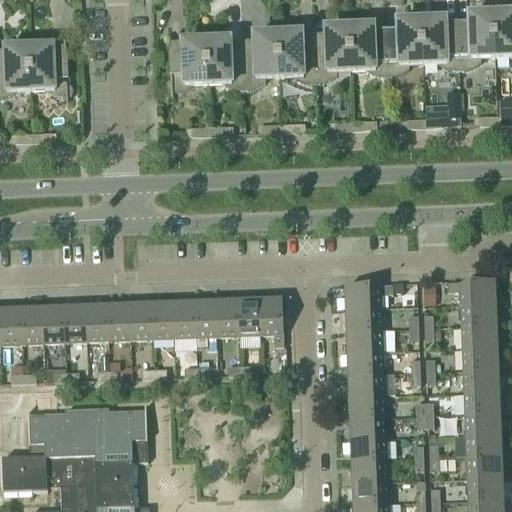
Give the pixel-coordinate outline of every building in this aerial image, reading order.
[(511,17),(504,18),(503,16),(502,17),(503,18),(493,19),(494,63),(508,62),(511,64),(511,17)] [(494,63),(493,19),(483,19),(483,18),(481,17),(481,19),(468,20),(469,24),(457,24),(459,75),(463,75),(467,74),(474,71),(480,67),(480,63),(494,63)] [(459,75),(457,24),(432,25),(432,23),(431,23),(431,25),(421,25),(423,69),(436,69),(443,73),(450,75),(454,75),(459,75)] [(423,69),(421,25),(411,26),(411,24),(410,24),(409,26),(397,26),(397,30),(385,31),(387,82),(391,82),(395,81),(399,80),(402,78),(406,76),(409,74),(408,70),(423,69)] [(387,82),(385,31),(360,32),(360,30),(359,30),(359,32),(349,32),(351,76),(365,76),(371,79),(379,82),(382,82),(387,82)] [(351,76),(349,32),(339,32),(339,31),(338,31),(338,32),(325,33),(325,37),(315,37),(317,89),(323,88),(330,85),(337,80),(337,77),(351,76)] [(281,83),(279,39),(267,39),(267,37),(266,38),(266,39),(253,40),(253,44),(241,44),(243,95),(248,95),(252,94),(259,91),(265,87),(265,83),(281,83)] [(317,89),(315,37),(289,38),(288,37),(287,37),(287,38),(279,39),(281,83),(293,82),(300,86),(303,87),(311,89),(317,89)] [(243,95),(241,44),(217,45),(216,43),(215,44),(215,45),(205,45),(207,90),(221,89),(228,93),(235,95),(239,95),(243,95)] [(207,90),(205,45),(195,46),(196,44),(194,44),(194,46),(170,47),(170,44),(169,44),(170,85),(167,86),(165,89),(165,92),(166,95),(168,97),(171,98),(171,101),(172,101),(172,98),(177,97),(181,96),(185,95),(189,93),(193,90),(207,90)] [(67,89),(65,48),(64,48),(64,51),(40,52),(40,50),(38,50),(39,52),(29,52),(31,96),(45,96),(48,98),(52,100),(57,101),(61,102),(66,102),(66,105),(67,105),(67,102),(70,101),(72,98),(73,95),(72,92),(70,90),(67,89)] [(31,96),(29,52),(19,53),(19,51),(18,51),(17,53),(0,53),(0,104),(3,104),(7,102),(10,101),(14,99),(17,97),(31,96)] [(511,129),(511,121),(496,122),(497,130),(511,129)] [(497,130),(496,122),(479,122),(479,130),(497,130)] [(425,132),(424,124),(407,125),(407,133),(425,132)] [(443,132),(443,124),(424,124),(425,132),(443,132)] [(371,134),(371,126),(352,127),(353,135),(371,134)] [(353,135),(352,127),(335,128),(335,136),(353,135)] [(299,137),(299,129),(281,130),(281,138),(299,137)] [(281,138),(281,130),(263,130),(263,139),(281,138)] [(209,141),(209,132),(191,133),(191,141),(209,141)] [(227,140),(227,132),(209,132),(209,141),(227,140)] [(50,146),(50,138),(32,139),(32,147),(50,146)] [(32,147),(32,139),(14,140),(14,148),(32,147)] [(495,309),(494,286),(447,288),(447,297),(460,297),(460,311),(495,309)] [(380,313),(380,300),(392,299),(392,290),(344,292),(345,314),(380,313)] [(283,352),(282,304),(258,305),(260,340),(274,340),(274,352),(283,352)] [(260,340),(258,305),(237,306),(238,341),(260,340)] [(238,341),(237,306),(215,307),(217,342),(238,341)] [(217,342),(215,307),(194,308),(195,343),(217,342)] [(195,343),(194,308),(172,309),(173,344),(195,343)] [(152,344),(150,309),(129,310),(130,345),(152,344)] [(173,344),(172,309),(150,309),(152,344),(173,344)] [(496,331),(495,309),(460,311),(461,333),(496,331)] [(130,345),(129,310),(107,311),(108,346),(130,345)] [(108,346),(107,311),(85,312),(87,347),(108,346)] [(87,347),(85,312),(64,313),(65,348),(87,347)] [(43,349),(42,313),(20,314),(22,349),(43,349)] [(65,348),(64,313),(42,313),(43,349),(65,348)] [(381,333),(380,313),(345,314),(346,334),(381,333)] [(22,349),(20,314),(0,315),(0,345),(0,350),(22,349)] [(418,334),(418,321),(409,321),(409,334),(418,334)] [(433,333),(432,321),(423,321),(424,333),(433,333)] [(497,353),(496,331),(461,333),(462,355),(497,353)] [(382,354),(381,333),(346,334),(347,356),(382,354)] [(433,346),(433,333),(424,333),(424,346),(433,346)] [(418,346),(418,334),(409,334),(410,347),(418,346)] [(498,375),(497,353),(462,355),(463,377),(498,375)] [(383,376),(382,354),(347,356),(348,378),(383,376)] [(420,378),(419,365),(410,366),(411,378),(420,378)] [(434,378),(434,365),(425,365),(426,378),(434,378)] [(240,380),(240,371),(227,372),(227,381),(240,380)] [(252,380),(252,371),(240,371),(240,380),(252,380)] [(197,382),(197,373),(184,373),(184,382),(197,382)] [(209,381),(209,373),(197,373),(197,382),(209,381)] [(166,383),(166,374),(154,375),(154,383),(166,383)] [(154,383),(154,375),(141,375),(141,384),(154,383)] [(499,397),(498,375),(463,377),(464,399),(499,397)] [(110,385),(109,376),(96,377),(97,386),(110,385)] [(122,385),(121,376),(109,376),(110,385),(122,385)] [(383,398),(383,376),(348,378),(348,400),(383,398)] [(79,386),(78,377),(66,378),(66,387),(79,386)] [(66,387),(66,378),(53,378),(53,387),(66,387)] [(420,391),(420,378),(411,378),(411,391),(420,391)] [(435,390),(434,378),(426,378),(426,390),(435,390)] [(35,388),(35,379),(23,380),(23,388),(35,388)] [(23,388),(23,380),(10,380),(10,389),(23,388)] [(499,419),(499,397),(464,399),(464,420),(499,419)] [(384,420),(383,398),(348,400),(349,422),(384,420)] [(425,421),(424,408),(416,409),(416,421),(425,421)] [(433,421),(433,408),(424,408),(425,421),(433,421)] [(147,467),(146,445),(145,411),(144,411),(144,415),(108,417),(108,413),(64,415),(64,419),(29,421),(28,415),(27,415),(29,455),(34,455),(34,463),(0,464),(2,498),(48,497),(48,493),(61,493),(62,511),(134,511),(132,468),(147,467)] [(500,441),(499,419),(464,420),(465,442),(500,441)] [(385,442),(384,420),(349,422),(350,444),(385,442)] [(426,434),(425,421),(416,421),(417,434),(426,434)] [(434,433),(433,421),(425,421),(426,434),(434,433)] [(501,463),(500,441),(465,442),(466,464),(501,463)] [(386,464),(385,442),(350,444),(351,466),(386,464)] [(438,464),(437,451),(428,452),(429,464),(438,464)] [(423,464),(422,452),(414,452),(414,465),(423,464)] [(502,485),(501,463),(466,464),(467,486),(502,485)] [(387,486),(386,464),(351,466),(352,487),(387,486)] [(423,477),(423,464),(414,465),(415,477),(423,477)] [(438,476),(438,464),(429,464),(429,477),(438,476)] [(503,505),(502,485),(467,486),(468,506),(503,505)] [(388,508),(387,486),(352,487),(353,509),(388,508)] [(439,507),(439,494),(430,495),(431,507),(439,507)] [(425,507),(424,495),(415,495),(416,508),(425,507)]
